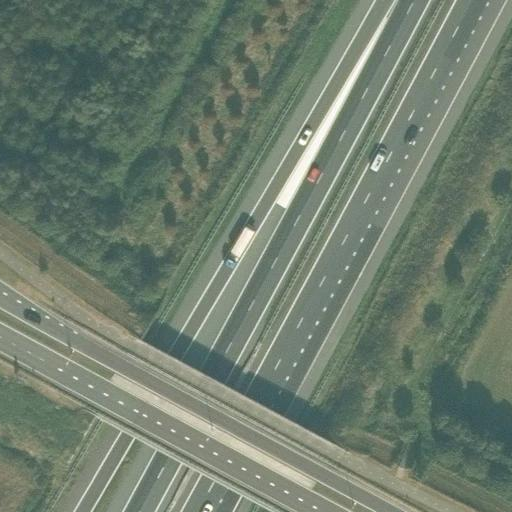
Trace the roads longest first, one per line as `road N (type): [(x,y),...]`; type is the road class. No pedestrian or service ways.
road 1 (motorway): [(408,0),(292,156),(82,511)]
road 2 (motorway): [(412,0),(135,511)]
road 3 (motorway): [(199,511),(471,0)]
road 4 (secondary): [(391,511),(0,296)]
road 5 (secondary): [(0,337),(324,511)]
road 6 (track): [(238,0),(130,198)]
